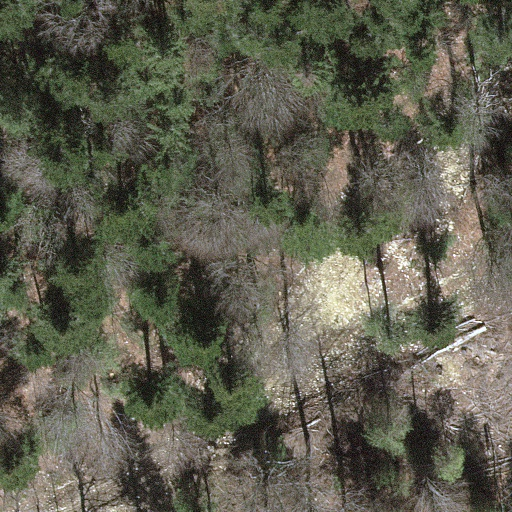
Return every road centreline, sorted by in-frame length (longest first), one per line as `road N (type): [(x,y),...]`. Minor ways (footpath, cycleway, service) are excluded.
road 1 (track): [(59,511),(218,409),(256,370),(370,210),(455,127),(511,54)]
road 2 (track): [(218,409),(314,376),(511,270)]
